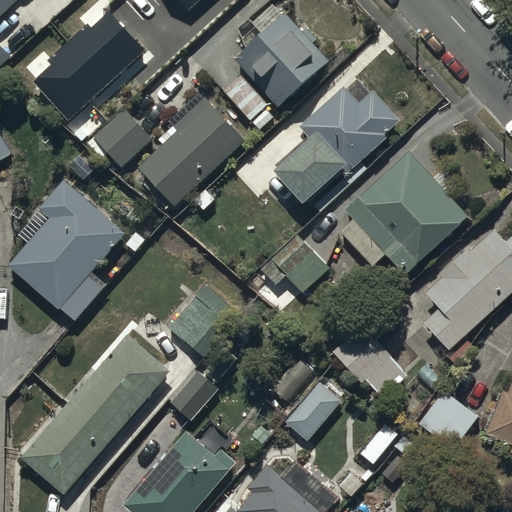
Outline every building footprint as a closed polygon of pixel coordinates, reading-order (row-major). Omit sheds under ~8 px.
[(0,0),(0,73),(14,62),(0,45),(0,23),(20,6),(14,0),(0,0)] [(178,0),(187,9),(197,0),(178,0)] [(264,38),(235,63),(282,115),(334,68),(316,49),(320,45),(308,33),(304,36),(275,4),(252,25),(264,38)] [(57,62),(35,81),(69,119),(145,51),(109,12),(92,28),(89,24),(52,57),(57,62)] [(240,79),(223,95),(260,134),(274,121),(267,114),(271,111),(240,79)] [(281,174),(264,189),(287,214),(299,203),(306,211),(352,172),(354,175),(392,142),(387,136),(400,125),(374,94),(372,96),(360,81),(301,132),(308,141),(277,169),(281,174)] [(247,146),(199,96),(169,126),(174,131),(160,144),(165,150),(140,175),(178,214),(247,146)] [(154,142),(124,112),(89,147),(103,162),(109,157),(123,171),(154,142)] [(0,133),(0,166),(15,157),(0,133)] [(357,224),(343,236),(372,270),(384,259),(405,283),(473,224),(411,153),(345,210),(357,224)] [(29,247),(10,268),(76,327),(106,293),(92,281),(128,240),(66,185),(19,238),(29,247)] [(441,312),(424,327),(449,356),(511,300),(511,242),(507,247),(495,234),(442,281),(444,283),(428,297),(441,312)] [(306,296),(330,270),(306,246),(281,271),(306,296)] [(206,287),(169,330),(208,365),(245,322),(206,287)] [(368,330),(335,358),(377,407),(410,379),(368,330)] [(126,337),(21,461),(66,499),(171,375),(126,337)] [(198,375),(171,406),(193,425),(220,394),(198,375)] [(345,397),(325,380),(284,429),(303,444),(305,442),(309,445),(343,404),(341,402),(345,397)] [(454,454),(480,421),(446,395),(421,428),(454,454)] [(511,395),(511,398),(506,396),(489,441),(511,449),(511,460),(511,461),(511,460),(511,395)] [(192,436),(124,509),(127,511),(201,511),(241,469),(224,454),(218,460),(192,436)] [(398,453),(381,472),(397,486),(414,467),(398,453)] [(334,511),(342,504),(297,465),(284,480),(271,469),(250,493),(255,497),(242,511),(236,511),(235,511),(233,511),(334,511)] [(378,477),(351,509),(354,511),(381,511),(397,494),(378,477)]
